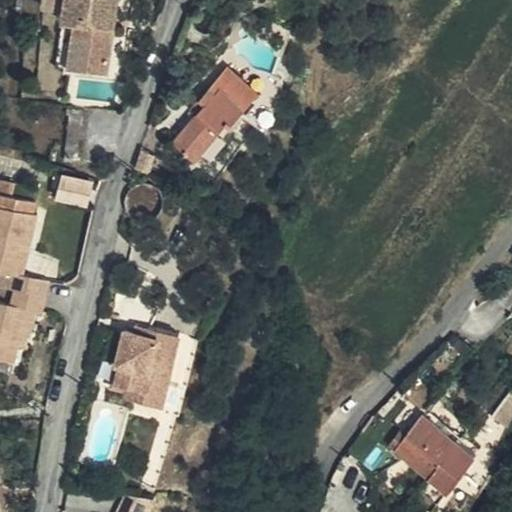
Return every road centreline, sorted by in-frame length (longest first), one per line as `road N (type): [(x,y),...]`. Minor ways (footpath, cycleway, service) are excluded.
road 1 (residential): [(183,0),(102,242),(51,511)]
road 2 (residential): [(309,511),(338,439),(511,235)]
